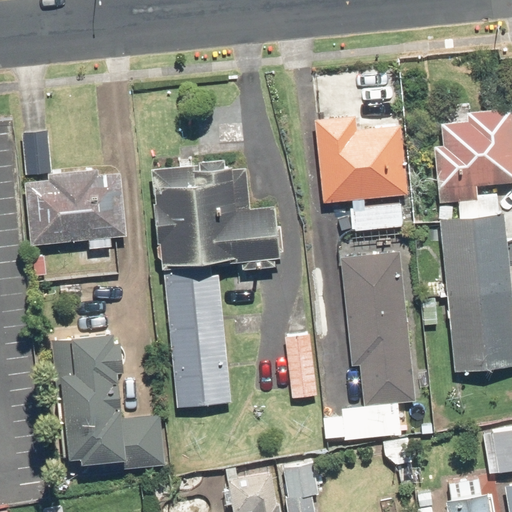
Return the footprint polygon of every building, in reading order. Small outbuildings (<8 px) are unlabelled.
[(511,366),(511,345),(511,338),(511,337),(511,309),(509,310),(497,180),(511,178),(511,144),(509,106),(454,111),(455,120),(435,122),(437,145),(428,146),(448,372),(511,366)] [(394,194),(403,193),(397,125),(352,129),(350,114),(309,118),(316,202),(349,199),(352,232),(397,228),(394,194)] [(54,123),(28,125),(37,238),(95,233),(96,244),(119,242),(118,231),(133,229),(128,165),(105,167),(104,160),(58,164),(54,123)] [(251,153),(160,162),(182,401),(235,396),(223,270),(244,268),(243,257),(289,252),(284,200),(256,202),(251,153)] [(410,401),(394,248),(338,253),(349,364),(358,363),(362,404),(341,406),(345,440),(388,435),(385,404),(410,401)] [(123,324),(85,326),(87,363),(72,364),(78,455),(126,451),(127,464),(171,461),(168,406),(133,409),(132,399),(139,399),(137,374),(129,374),(128,360),(134,360),(132,331),(123,331),(123,324)] [(311,330),(282,333),(289,399),(317,396),(311,330)] [(511,428),(481,434),(487,471),(511,467),(511,428)] [(318,511),(315,493),(325,491),(319,457),(287,462),(295,511),(318,511)] [(289,511),(281,464),(229,474),(235,507),(255,503),(256,511),(289,511)] [(446,500),(435,502),(436,511),(478,511),(472,469),(442,474),(446,500)] [(511,511),(511,484),(503,486),(505,511),(511,511)]
